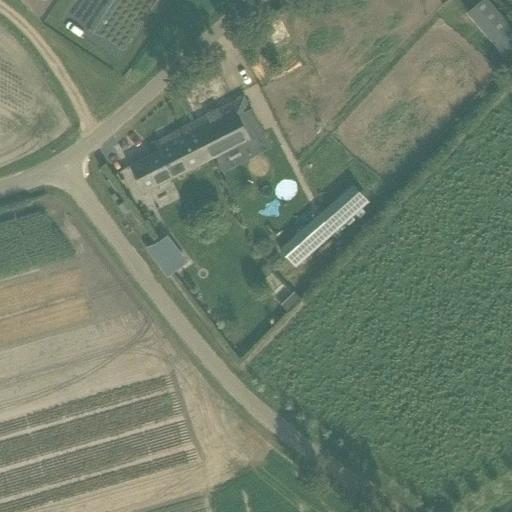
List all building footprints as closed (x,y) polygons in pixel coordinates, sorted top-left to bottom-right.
[(482,0),(467,14),(475,24),(494,7),(488,0),(482,0)] [(244,97),(192,123),(197,133),(199,132),(213,158),(236,146),(244,162),(256,155),(249,139),(262,133),(250,109),(244,97)] [(143,193),(213,158),(199,132),(197,133),(192,123),(173,133),(173,135),(155,144),(160,152),(130,167),(143,193)] [(352,186),(280,250),(296,268),(368,204),(352,186)] [(130,210),(125,202),(118,207),(124,214),(130,210)] [(169,233),(146,248),(166,278),(189,262),(169,233)]
